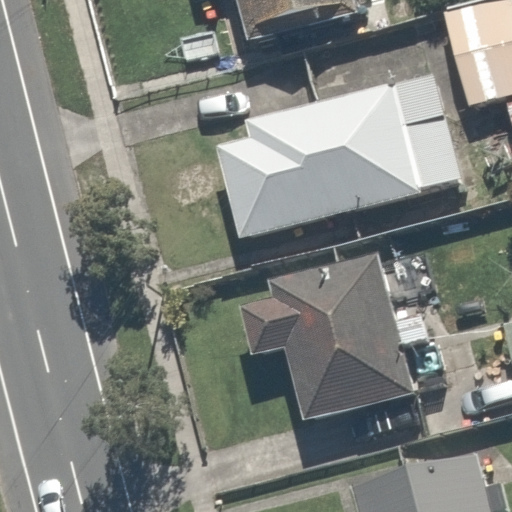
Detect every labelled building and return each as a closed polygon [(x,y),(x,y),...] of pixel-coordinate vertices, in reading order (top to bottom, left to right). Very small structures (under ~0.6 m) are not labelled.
[(371,32),(363,0),(242,0),(255,59),(371,32)] [(511,7),(450,21),(471,116),(511,106),(511,7)] [(215,151),(241,253),(474,193),(443,70),(257,117),(263,138),(215,151)] [(412,259),(241,311),(259,370),(290,360),(309,424),(449,382),(412,259)] [(491,511),(480,469),(357,502),(359,511),(491,511)]
